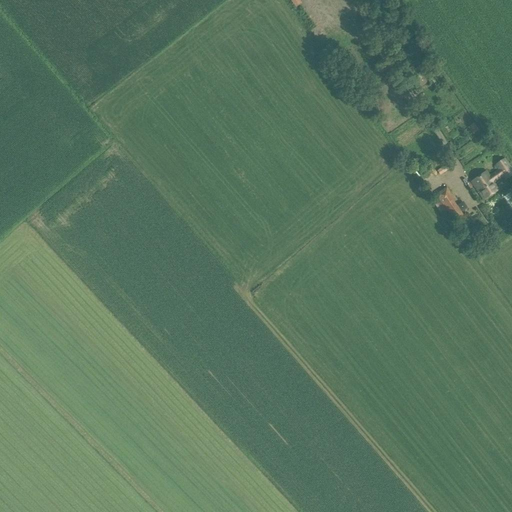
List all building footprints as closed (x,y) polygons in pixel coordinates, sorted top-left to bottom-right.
[(371,98),(363,103),(370,112),(376,108),(373,104),(375,103),(371,98)] [(473,124),(468,128),(473,135),(478,131),(473,124)] [(471,139),(453,150),(460,162),(478,151),(471,139)] [(487,172),(472,182),(484,200),(499,190),(494,183),(504,176),(506,179),(511,175),(511,168),(506,159),(496,166),(499,171),(490,177),(487,172)] [(437,196),(432,200),(441,214),(446,210),(460,231),(472,223),(466,214),(464,216),(453,200),(455,199),(447,187),(435,195),(437,196)]
